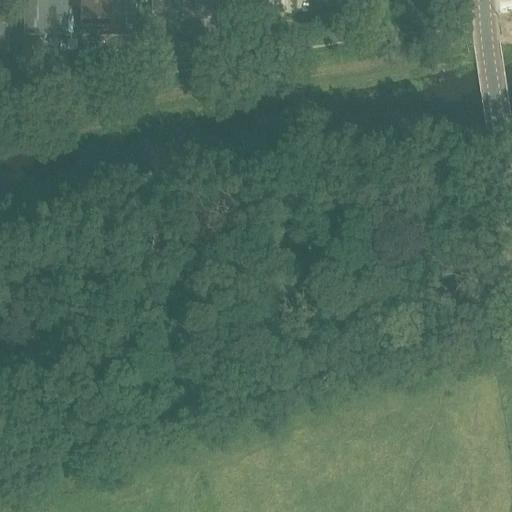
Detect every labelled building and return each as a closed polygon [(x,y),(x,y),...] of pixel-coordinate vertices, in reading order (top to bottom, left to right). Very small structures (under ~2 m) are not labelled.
[(36,0),(37,35),(81,35),(80,0),(80,7),(67,7),(67,0),(36,0)] [(102,43),(102,35),(128,35),(128,40),(136,40),(136,35),(136,13),(126,13),(126,7),(111,7),(111,0),(80,0),(81,35),(92,35),(92,43),(102,43)] [(152,0),(152,12),(196,12),(196,0),(152,0)] [(254,0),(196,0),(196,12),(241,12),(254,13),(254,0)] [(0,50),(9,51),(9,23),(0,23),(0,50)] [(20,42),(19,62),(32,63),(33,42),(20,42)] [(139,52),(126,51),(125,59),(139,60),(139,52)] [(19,81),(18,69),(6,70),(7,82),(19,81)]
